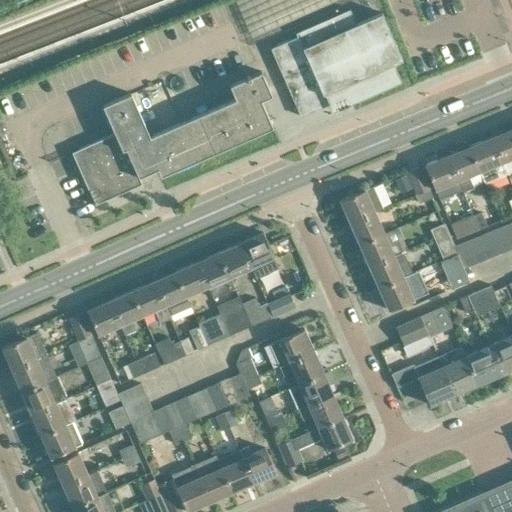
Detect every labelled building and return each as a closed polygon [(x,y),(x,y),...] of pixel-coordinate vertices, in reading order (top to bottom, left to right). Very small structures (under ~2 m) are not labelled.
[(297,37),(271,49),(300,116),(329,104),(332,102),(334,107),(338,105),(338,106),(348,102),(347,101),(397,79),(390,64),(402,59),(381,12),(376,15),(356,24),(349,9),(295,33),(297,37)] [(73,127),(58,134),(66,153),(73,151),(78,163),(97,207),(110,202),(109,200),(108,197),(119,192),(121,197),(123,196),(120,191),(132,186),(133,190),(134,192),(157,182),(156,180),(155,176),(166,172),(168,177),(170,176),(167,171),(179,166),(180,170),(181,171),(204,161),(203,159),(202,156),(213,151),(215,157),(217,156),(214,151),(226,146),(227,149),(228,151),(251,141),(250,139),(249,136),(260,131),(262,136),(264,136),(261,130),(272,126),(274,129),(275,131),(288,125),(268,81),(93,157),(87,144),(88,144),(79,124),(77,126),(74,128),(73,127)] [(511,128),(491,137),(507,174),(511,171),(511,128)] [(507,174),(491,137),(469,146),(479,171),(480,170),(485,183),(507,174)] [(479,171),(469,146),(447,155),(457,180),(458,180),(463,192),(473,188),(468,175),(479,171)] [(457,180),(447,155),(424,164),(435,189),(457,180)] [(407,171),(416,194),(428,189),(419,166),(407,171)] [(406,174),(395,179),(400,191),(411,186),(406,174)] [(340,199),(349,221),(374,212),(382,208),(372,186),(340,199)] [(431,197),(428,189),(416,194),(415,194),(418,203),(431,197)] [(383,233),(374,212),(349,221),(359,244),(383,233)] [(480,212),(472,216),(478,229),(486,226),(480,212)] [(478,229),(472,216),(465,219),(471,232),(478,229)] [(511,247),(511,227),(510,222),(498,227),(507,250),(511,247)] [(430,229),(433,237),(448,231),(445,223),(430,229)] [(507,250),(498,227),(487,231),(497,254),(507,250)] [(453,245),(448,231),(433,237),(442,260),(457,254),(453,245)] [(497,254),(487,231),(476,236),(485,259),(497,254)] [(262,232),(241,242),(252,266),(256,277),(266,273),(278,267),(273,257),(262,232)] [(368,265),(402,251),(398,243),(389,247),(383,233),(359,244),(368,265)] [(485,259),(476,236),(465,240),(474,263),(485,259)] [(474,263),(465,240),(453,245),(457,254),(463,268),(474,263)] [(252,266),(241,242),(219,251),(230,276),(252,266)] [(230,276),(219,251),(197,261),(208,286),(209,285),(214,297),(235,288),(229,276),(230,276)] [(412,273),(402,251),(368,265),(378,287),(403,278),(412,273)] [(442,260),(439,261),(451,288),(469,281),(463,268),(457,254),(442,260)] [(208,286),(197,261),(175,271),(186,296),(208,286)] [(186,296),(175,271),(153,280),(169,315),(190,305),(186,296)] [(254,296),(263,293),(258,277),(249,280),(254,296)] [(412,299),(403,278),(378,287),(388,310),(412,299)] [(169,315),(153,280),(132,290),(142,315),(155,310),(161,322),(170,318),(168,315),(169,315)] [(500,306),(493,289),(490,284),(467,294),(473,308),(473,307),(477,316),(500,306)] [(142,315),(132,290),(110,299),(121,325),(125,335),(136,330),(131,320),(142,315)] [(290,294),(268,303),(273,315),(295,306),(290,294)] [(473,308),(467,294),(460,297),(466,311),(473,308)] [(273,315),(268,303),(267,302),(259,306),(256,297),(242,303),(252,325),(273,316),(272,315),(273,315)] [(121,325),(110,299),(87,310),(98,335),(121,325)] [(252,325),(242,303),(220,313),(230,335),(252,325)] [(443,305),(420,315),(433,344),(430,336),(453,326),(443,305)] [(77,340),(77,341),(91,335),(81,312),(69,318),(78,340),(77,340)] [(230,335),(220,313),(198,323),(208,345),(230,335)] [(433,344),(420,315),(396,326),(409,354),(433,344)] [(208,345),(198,323),(199,326),(189,331),(197,350),(208,345)] [(269,343),(279,366),(314,351),(304,328),(269,343)] [(1,347),(12,370),(36,359),(47,354),(37,332),(1,347)] [(511,368),(511,334),(489,344),(502,373),(511,368)] [(101,356),(91,335),(77,341),(87,363),(101,356)] [(186,355),(180,341),(172,344),(169,337),(155,343),(165,364),(186,355)] [(187,338),(180,341),(186,355),(193,352),(187,338)] [(479,383),(502,373),(489,344),(466,354),(479,383)] [(479,383),(466,354),(465,355),(461,345),(438,356),(455,393),(479,383)] [(323,373),(314,351),(279,366),(289,388),(323,373)] [(154,352),(136,361),(142,374),(160,366),(154,352)] [(110,378),(101,356),(87,363),(97,384),(110,378)] [(455,393),(438,356),(413,367),(430,404),(455,393)] [(240,373),(245,382),(259,376),(251,358),(237,364),(241,373),(240,373)] [(46,381),(36,359),(12,370),(21,391),(46,381)] [(142,374),(136,361),(128,364),(134,378),(142,374)] [(240,373),(229,378),(239,400),(250,395),(248,389),(245,382),(240,373)] [(332,394),(323,373),(289,388),(298,410),(332,394)] [(57,376),(46,381),(21,391),(31,413),(66,398),(57,376)] [(262,383),(259,376),(245,382),(248,389),(262,383)] [(120,400),(110,378),(97,384),(107,406),(120,400)] [(239,400),(229,378),(219,382),(228,405),(239,400)] [(228,405),(219,382),(207,388),(217,410),(228,405)] [(118,393),(121,400),(123,404),(146,394),(141,383),(118,393)] [(217,410),(207,388),(196,392),(206,414),(217,410)] [(206,414),(196,392),(185,397),(195,419),(206,414)] [(161,434),(152,412),(153,411),(146,394),(123,404),(124,405),(131,422),(140,443),(161,434)] [(342,416),(332,394),(298,410),(303,420),(313,416),(318,427),(342,416)] [(195,419),(185,397),(174,402),(184,424),(186,423),(195,419)] [(76,419),(66,398),(31,413),(41,435),(69,422),(76,419)] [(184,424),(174,402),(163,407),(174,428),(178,427),(184,424)] [(108,412),(116,429),(131,422),(124,405),(108,412)] [(174,428),(163,407),(153,411),(152,412),(161,434),(170,430),(174,428)] [(265,416),(269,423),(283,417),(280,409),(265,416)] [(231,410),(224,413),(229,426),(237,422),(231,410)] [(229,426),(224,413),(216,417),(221,429),(229,426)] [(352,439),(342,416),(318,427),(307,432),(278,445),(288,467),(301,461),(296,449),(322,437),(327,449),(352,439)] [(286,424),(283,417),(269,423),(272,430),(286,424)] [(79,445),(69,422),(41,435),(50,457),(79,445)] [(186,423),(184,424),(178,427),(184,439),(191,436),(186,423)] [(184,439),(178,427),(174,428),(170,430),(175,443),(184,439)] [(118,450),(122,458),(136,452),(132,444),(118,450)] [(248,445),(240,449),(243,457),(254,481),(275,472),(265,448),(252,454),(248,445)] [(53,463),(63,485),(96,470),(96,469),(87,473),(78,452),(53,463)] [(139,460),(136,452),(122,458),(126,466),(139,460)] [(254,481),(243,457),(222,467),(233,491),(254,481)] [(233,491),(222,467),(200,476),(211,500),(233,491)] [(106,492),(96,470),(63,485),(72,507),(106,492)] [(211,500),(200,476),(176,487),(186,508),(187,511),(211,500)] [(161,492),(158,485),(155,479),(140,485),(146,499),(148,498),(161,492)] [(511,511),(511,479),(511,480),(511,481),(498,488),(497,486),(495,487),(496,488),(483,494),(481,491),(433,511),(511,511)] [(177,511),(186,508),(176,487),(172,488),(169,480),(158,485),(161,492),(169,511),(177,511)] [(115,511),(106,492),(72,507),(74,511),(115,511)] [(169,511),(161,492),(148,498),(146,499),(138,503),(142,511),(169,511)]
